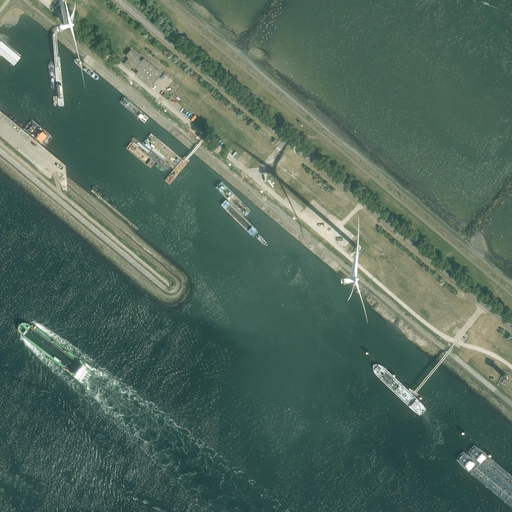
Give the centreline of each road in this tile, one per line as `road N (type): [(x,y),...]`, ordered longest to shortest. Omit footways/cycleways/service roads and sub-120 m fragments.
road 1 (tertiary): [(511,326),(287,140)]
road 2 (unclassified): [(253,176),(40,0)]
road 3 (unclassified): [(168,284),(0,143)]
road 4 (tertiary): [(287,140),(119,0)]
